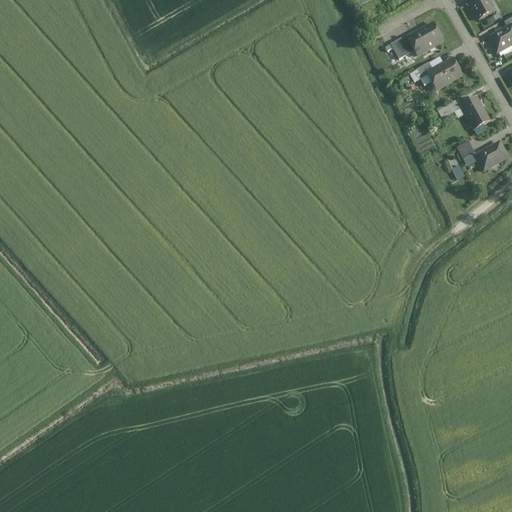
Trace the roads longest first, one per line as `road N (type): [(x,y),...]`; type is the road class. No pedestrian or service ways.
road 1 (track): [(457,226),(418,262),(396,353)]
road 2 (residential): [(511,114),(444,1)]
